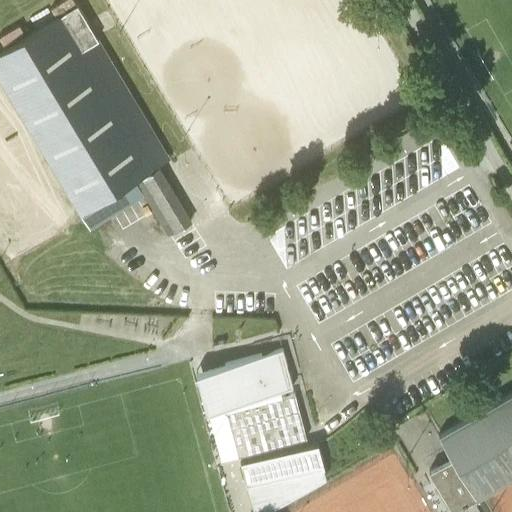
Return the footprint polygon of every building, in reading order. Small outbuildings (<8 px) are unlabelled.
[(153,168),(112,99),(129,89),(78,3),(0,49),(0,73),(79,212),(153,168)] [(157,166),(153,168),(79,212),(84,219),(90,226),(145,193),(169,234),(190,221),(157,166)] [(209,408),(236,401),(281,389),(293,386),(283,347),(199,369),(196,370),(206,409),(209,408)] [(281,389),(236,401),(238,407),(227,410),(239,455),(307,437),(295,392),(282,395),(281,389)] [(453,510),(511,475),(511,390),(439,434),(452,456),(429,469),(453,510)] [(382,437),(394,429),(391,424),(379,432),(380,435),(364,444),(370,453),(386,443),(382,437)] [(318,441),(241,462),(247,485),(324,464),(318,441)]
